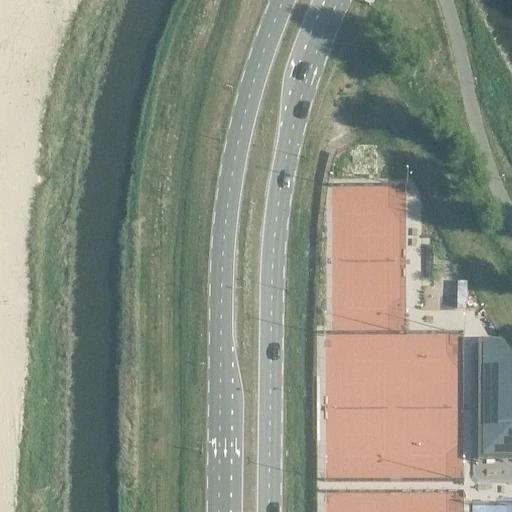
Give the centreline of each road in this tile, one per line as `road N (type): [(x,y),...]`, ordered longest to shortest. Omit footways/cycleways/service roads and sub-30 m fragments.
road 1 (secondary): [(266,511),(277,198),(297,105),(336,0)]
road 2 (secondary): [(281,0),(229,181),(218,311),(218,511)]
